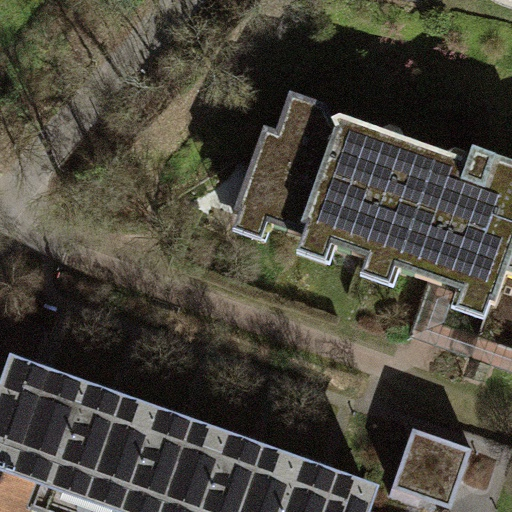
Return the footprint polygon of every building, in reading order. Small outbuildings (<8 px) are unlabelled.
[(324,103),(289,91),(276,131),(259,125),(230,213),(238,216),(242,205),(265,213),(261,225),(303,238),(306,228),(333,237),(329,248),(365,260),(368,251),(394,260),(390,270),(497,306),(508,273),(511,274),(511,162),(468,148),(466,154),(451,149),(449,156),(404,141),(400,132),(388,128),(378,132),(332,116),(324,103)] [(14,367),(0,405),(0,463),(137,511),(355,511),(357,509),(363,492),(14,367)] [(411,425),(398,460),(389,486),(447,506),(463,462),(469,446),(411,425)] [(363,492),(357,509),(365,511),(511,511),(511,479),(463,462),(447,506),(389,486),(398,460),(377,452),(363,492)] [(137,511),(0,463),(0,511),(137,511)]
